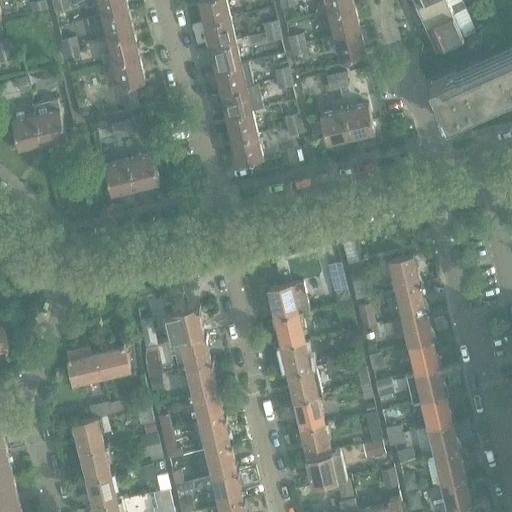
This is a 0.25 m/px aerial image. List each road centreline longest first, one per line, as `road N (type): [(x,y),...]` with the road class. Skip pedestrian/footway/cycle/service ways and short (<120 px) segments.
road 1 (residential): [(511,482),(484,356),(460,314),(434,192)]
road 2 (residential): [(282,511),(226,241)]
road 3 (residential): [(222,214),(163,0)]
road 4 (residential): [(431,165),(222,214)]
road 5 (residential): [(226,241),(434,192)]
road 6 (residential): [(431,165),(412,70),(393,48),(387,0)]
road 7 (residential): [(63,271),(86,273),(226,241)]
road 8 (residential): [(222,214),(69,247)]
road 9 (residential): [(31,394),(63,271)]
road 10 (residential): [(56,511),(31,394)]
